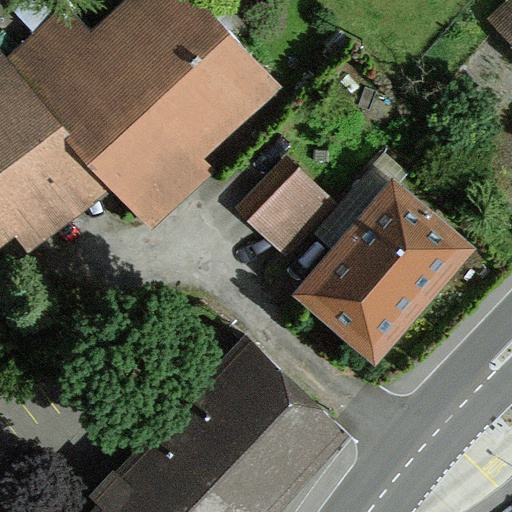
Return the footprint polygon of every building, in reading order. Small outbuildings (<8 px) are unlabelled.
[(267,87),(271,84),(205,15),(208,12),(195,0),(137,0),(94,39),(61,6),(4,61),(88,157),(126,200),(184,146),(187,149),(261,81),(267,87)] [(511,7),(497,23),(511,38),(511,7)] [(0,222),(88,157),(4,61),(0,56),(0,222)] [(280,166),(241,205),(282,245),(320,205),(280,166)] [(390,189),(302,291),(371,350),(459,247),(390,189)] [(99,511),(251,511),(333,425),(254,350),(198,409),(124,487),(110,474),(100,484),(91,495),(104,507),(99,511)]
